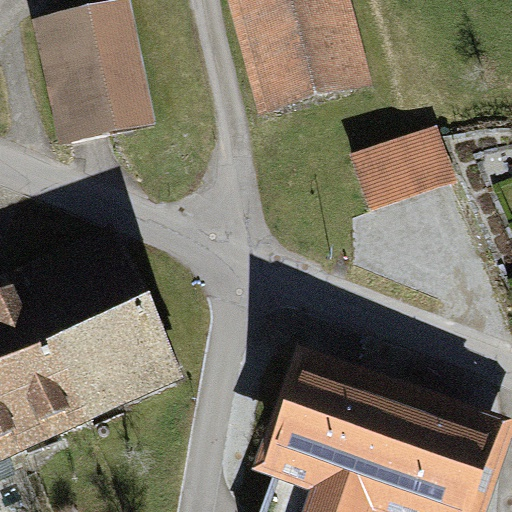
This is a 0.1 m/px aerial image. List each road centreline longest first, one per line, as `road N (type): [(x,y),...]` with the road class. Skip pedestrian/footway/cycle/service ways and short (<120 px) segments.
road 1 (unclassified): [(511,365),(0,165)]
road 2 (track): [(233,254),(199,0)]
